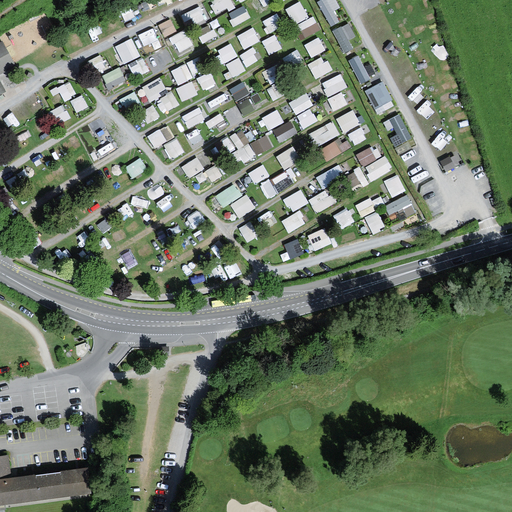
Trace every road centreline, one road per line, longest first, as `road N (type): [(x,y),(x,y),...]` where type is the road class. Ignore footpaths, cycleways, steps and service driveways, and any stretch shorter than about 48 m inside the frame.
road 1 (secondary): [(511,241),(313,301),(200,323),(95,315),(0,272)]
road 2 (unknown): [(511,265),(216,344)]
road 3 (track): [(262,275),(152,298),(50,274),(27,251)]
road 4 (track): [(268,14),(103,102)]
road 5 (track): [(348,109),(196,201)]
road 6 (track): [(314,83),(165,171)]
road 7 (track): [(0,230),(138,139)]
road 8 (track): [(262,66),(138,137)]
road 9 (track): [(364,191),(248,257)]
road 10 (track): [(0,175),(107,106)]
